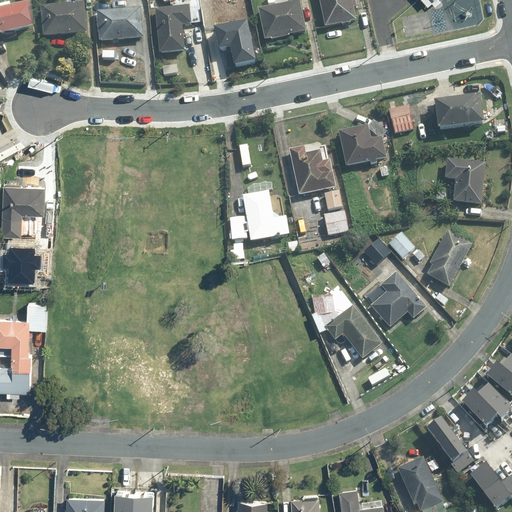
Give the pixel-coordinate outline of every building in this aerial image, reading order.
[(193,24),(203,23),(199,0),(173,0),(171,1),(171,7),(191,5),(193,24)] [(301,0),(298,0),(258,8),(265,40),(308,32),(301,0)] [(321,0),(327,27),(358,20),(353,0),(321,0)] [(27,2),(0,7),(0,33),(33,26),(27,2)] [(85,2),(41,6),(44,36),(88,32),(85,2)] [(171,7),(156,9),(161,53),(186,51),(184,25),(193,24),(191,5),(171,7)] [(142,7),(98,11),(101,41),(145,37),(142,7)] [(214,26),(219,45),(226,43),(231,66),(257,61),(247,19),(214,26)] [(163,68),(164,77),(178,76),(178,68),(176,68),(175,57),(165,58),(165,68),(163,68)] [(482,93),(436,100),(441,130),(488,123),(485,100),(483,100),(482,93)] [(410,105),(390,110),(395,134),(416,129),(410,105)] [(389,132),(374,120),(371,127),(382,136),(389,132)] [(369,125),(340,131),(348,166),(348,167),(371,162),(372,165),(378,163),(378,160),(388,158),(383,137),(372,139),(369,125)] [(305,147),(291,150),(301,196),(337,188),(333,165),(331,159),(324,161),(321,150),(306,153),(305,147)] [(484,163),(448,159),(447,179),(458,180),(456,202),(484,205),(487,163),(484,163)] [(65,164),(63,164),(61,204),(100,207),(101,182),(94,182),(95,166),(79,165),(80,161),(65,160),(65,164)] [(154,217),(156,161),(128,160),(126,207),(137,207),(137,217),(154,217)] [(173,215),(198,216),(198,220),(204,220),(204,216),(218,217),(219,180),(199,179),(198,189),(174,188),(173,215)] [(47,185),(4,183),(3,233),(23,234),(24,212),(46,213),(47,185)] [(341,191),(325,194),(328,210),(344,207),(341,191)] [(270,192),(244,197),(252,242),(292,235),(288,216),(275,219),(270,192)] [(346,211),(325,215),(329,236),(350,232),(346,211)] [(246,217),(231,219),(233,240),(248,239),(246,217)] [(451,232),(449,231),(432,264),(434,266),(429,276),(451,287),(474,244),(451,232)] [(402,237),(391,246),(403,259),(414,250),(402,237)] [(298,241),(289,243),(290,252),(300,251),(298,241)] [(375,264),(388,254),(377,241),(365,251),(375,264)] [(5,254),(4,267),(11,267),(10,282),(35,284),(36,269),(41,269),(42,256),(35,256),(35,248),(11,246),(10,254),(5,254)] [(244,249),(231,251),(233,261),(246,259),(244,249)] [(372,306),(392,328),(409,313),(415,320),(428,308),(397,273),(382,286),(388,293),(372,306)] [(158,297),(158,282),(142,281),(142,297),(158,297)] [(0,345),(13,346),(12,366),(0,365),(0,391),(32,393),(34,354),(30,353),(32,328),(49,329),(50,302),(29,301),(28,320),(0,318),(0,345)] [(327,327),(337,340),(345,334),(364,359),(383,345),(353,306),(327,327)] [(139,322),(126,322),(126,332),(139,333),(139,322)] [(89,377),(90,332),(61,331),(59,376),(89,377)] [(150,338),(112,336),(110,378),(127,379),(127,374),(130,375),(131,367),(149,368),(150,338)] [(308,340),(275,352),(290,395),(313,387),(304,363),(315,359),(308,340)] [(258,400),(258,359),(251,359),(251,354),(233,354),(233,362),(213,362),(213,381),(222,381),(222,387),(227,387),(227,400),(258,400)] [(499,362),(488,374),(511,395),(511,372),(504,366),(499,362)] [(511,407),(491,385),(479,396),(498,416),(503,421),(511,412),(511,407)] [(474,392),(462,404),(486,428),(498,416),(479,396),(474,392)] [(431,434),(454,471),(473,459),(451,422),(431,434)] [(425,458),(399,469),(415,504),(418,503),(421,511),(424,511),(445,503),(425,458)] [(487,464),(473,474),(497,509),(511,499),(511,474),(499,483),(487,464)] [(360,487),(341,489),(344,511),(387,511),(386,502),(362,505),(360,487)] [(115,495),(113,511),(151,511),(153,497),(115,495)] [(322,511),(321,495),(293,497),(293,511),(322,511)] [(105,511),(106,497),(68,496),(67,511),(105,511)] [(269,511),(270,500),(240,499),(239,511),(269,511)]
